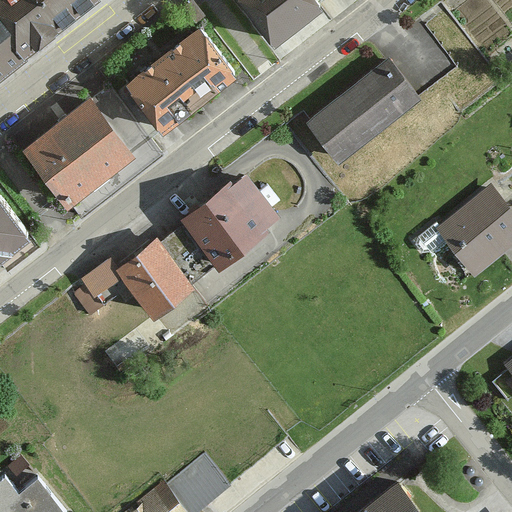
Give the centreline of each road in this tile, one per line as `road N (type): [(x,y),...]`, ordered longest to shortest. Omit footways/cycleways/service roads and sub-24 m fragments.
road 1 (residential): [(0,308),(392,0)]
road 2 (unclassified): [(434,377),(265,511)]
road 3 (residential): [(138,0),(0,106)]
road 4 (residential): [(434,377),(511,478)]
